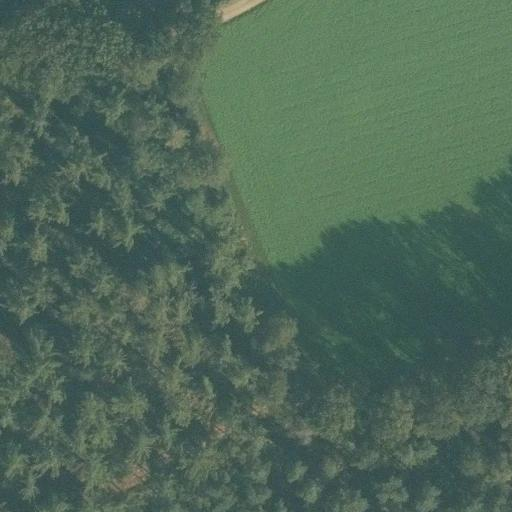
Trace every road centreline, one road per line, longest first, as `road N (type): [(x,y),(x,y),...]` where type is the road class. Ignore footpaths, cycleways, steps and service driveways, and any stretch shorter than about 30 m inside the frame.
road 1 (track): [(159,21),(308,380)]
road 2 (track): [(511,507),(419,373)]
road 3 (track): [(159,21),(0,27)]
